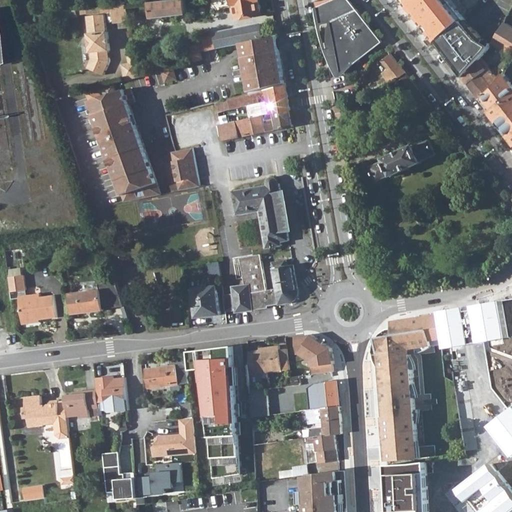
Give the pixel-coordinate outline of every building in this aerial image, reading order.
[(173,0),(162,1),(150,2),(152,18),(213,11),(212,0),(173,0)] [(260,0),(233,0),(236,18),(261,14),(259,2),(260,2),(260,0)] [(315,0),(317,8),(328,3),(326,0),(315,0)] [(317,8),(320,26),(332,23),(357,11),(348,0),(334,0),(328,3),(317,8)] [(402,0),(410,9),(419,21),(433,9),(428,3),(432,0),(402,0)] [(332,23),(342,72),(382,42),(357,11),(332,23)] [(106,32),(103,15),(86,17),(89,35),(88,35),(90,54),(91,53),(92,59),(88,69),(105,75),(110,61),(109,51),(110,51),(107,32),(106,32)] [(431,37),(436,43),(449,33),(458,25),(451,16),(429,33),(431,37)] [(449,33),(436,43),(447,58),(464,79),(480,61),(488,52),(490,48),(481,39),(465,19),(458,25),(449,33)] [(493,44),(511,56),(511,27),(505,23),(493,44)] [(260,24),(233,29),(236,45),(242,43),(264,39),(263,35),(266,34),(265,27),(261,27),(260,24)] [(233,29),(216,33),(216,34),(219,48),(226,47),(236,45),(233,29)] [(191,48),(194,62),(203,59),(201,52),(219,48),(216,34),(203,37),(203,38),(197,40),(199,46),(191,48)] [(264,39),(242,43),(245,57),(251,94),(287,85),(281,51),(278,36),(264,39)] [(140,77),(134,49),(127,50),(130,65),(123,66),(126,81),(128,81),(140,77)] [(154,68),(155,73),(163,71),(170,69),(166,55),(156,58),(159,67),(154,68)] [(380,89),(391,83),(406,73),(391,55),(382,61),(389,70),(382,74),(384,78),(377,84),(380,89)] [(468,86),(480,100),(496,88),(496,86),(501,79),(490,68),(487,70),(480,61),(464,79),(468,86)] [(170,69),(163,71),(167,82),(177,78),(174,68),(170,69)] [(511,84),(504,74),(501,79),(496,86),(511,106),(511,84)] [(89,92),(87,92),(100,127),(104,138),(113,165),(149,157),(138,126),(134,114),(131,105),(136,103),(132,90),(128,92),(127,89),(117,92),(114,84),(96,90),(89,92)] [(251,94),(228,100),(230,109),(248,105),(250,116),(271,111),(271,113),(291,109),(287,85),(251,94)] [(511,106),(496,86),(496,88),(480,100),(494,119),(510,140),(511,142),(511,106)] [(335,106),(339,132),(354,129),(351,112),(348,112),(346,104),(335,106)] [(218,125),(222,142),(224,141),(230,140),(245,137),(294,126),(291,109),(271,113),(271,111),(250,116),(251,118),(218,125)] [(367,168),(375,184),(391,177),(391,178),(422,164),(422,162),(445,152),(438,135),(414,146),(414,145),(383,159),(383,160),(367,168)] [(176,151),(175,152),(177,161),(175,162),(179,183),(182,182),(183,190),(197,187),(202,186),(201,181),(194,148),(176,151)] [(149,157),(113,165),(126,202),(140,199),(162,194),(149,157)] [(268,185),(234,191),(237,215),(260,211),(267,248),(282,245),(282,241),(290,240),(280,183),(279,183),(278,181),(277,180),(276,178),(274,177),(272,177),(271,178),(270,179),(268,181),(268,183),(268,185)] [(483,185),(488,192),(493,188),(488,181),(483,185)] [(488,192),(497,204),(503,200),(493,188),(488,192)] [(267,290),(261,254),(255,255),(244,257),(241,257),(244,285),(232,286),(233,293),(224,294),(226,312),(236,310),(236,312),(263,309),(263,307),(291,302),(293,301),(295,299),(297,296),(297,293),(297,288),(294,265),(287,266),(281,267),(280,261),(273,262),(277,289),(267,290)] [(220,261),(210,263),(212,276),(221,275),(220,261)] [(24,275),(9,277),(11,292),(19,291),(26,290),(24,275)] [(103,308),(123,306),(115,281),(98,283),(99,290),(71,294),(73,314),(103,310),(103,308)] [(217,286),(193,289),(196,317),(221,314),(217,286)] [(27,295),(19,296),(23,324),(35,322),(35,320),(58,317),(55,295),(41,297),(41,293),(40,293),(27,295)] [(511,299),(506,300),(445,310),(450,347),(489,342),(496,388),(511,408),(511,411),(495,425),(511,447),(511,299)] [(449,337),(444,313),(412,320),(411,319),(403,320),(404,323),(396,324),(398,332),(386,334),(385,335),(382,338),(379,341),(377,346),(376,350),(377,355),(378,354),(380,371),(378,371),(380,385),(382,385),(383,395),(385,394),(386,401),(381,402),(383,418),(385,418),(387,439),(385,440),(387,462),(423,459),(422,447),(417,448),(417,443),(420,442),(414,385),(416,385),(414,370),(413,370),(411,355),(408,356),(408,351),(435,346),(434,341),(449,337)] [(304,334),(294,335),(296,353),(300,353),(303,350),(311,355),(313,374),(335,372),(334,364),(335,364),(332,348),(312,333),(310,335),(304,336),(304,334)] [(241,475),(234,346),(185,352),(186,362),(187,365),(188,372),(195,370),(212,481),(241,475)] [(264,350),(249,352),(250,364),(251,375),(282,370),(281,362),(279,350),(279,346),(264,348),(264,350)] [(287,349),(279,350),(281,362),(288,361),(287,349)] [(169,366),(146,369),(148,388),(171,386),(172,391),(179,390),(179,385),(189,384),(188,372),(187,365),(186,362),(169,364),(169,366)] [(129,410),(126,377),(107,379),(106,376),(97,377),(97,388),(99,403),(106,402),(107,410),(110,412),(129,410)] [(305,405),(305,410),(308,410),(340,406),(338,380),(321,382),(322,395),(312,396),(312,404),(305,405)] [(74,394),(65,395),(66,401),(68,417),(80,416),(80,418),(90,417),(90,409),(99,407),(99,403),(97,388),(87,390),(87,393),(74,394)] [(267,388),(251,390),(252,393),(252,406),(268,404),(267,388)] [(68,417),(66,401),(58,402),(58,401),(51,401),(45,408),(42,406),(41,395),(25,397),(26,407),(24,410),(25,416),(27,418),(28,427),(33,427),(35,426),(45,426),(45,424),(46,424),(49,423),(54,423),(56,435),(60,438),(70,437),(68,417)] [(191,403),(182,404),(183,419),(193,418),(191,403)] [(268,404),(252,406),(253,417),(269,415),(268,404)] [(306,420),(306,423),(324,421),(324,420),(341,417),(340,406),(308,410),(309,413),(312,413),(312,419),(306,420)] [(311,429),(312,436),(335,434),(342,433),(341,417),(324,420),(324,421),(325,428),(311,429)] [(159,440),(153,447),(154,457),(197,453),(194,426),(180,428),(181,434),(159,436),(159,440)] [(281,427),(254,431),(255,444),(283,440),(282,432),(281,427)] [(312,436),(310,437),(310,448),(308,448),(309,462),(338,460),(335,434),(312,436)] [(132,443),(124,444),(125,460),(134,460),(132,443)] [(119,452),(104,453),(108,492),(117,492),(117,500),(137,498),(135,478),(125,479),(125,474),(121,474),(119,452)] [(158,476),(139,477),(141,496),(166,494),(166,488),(174,488),(174,483),(184,482),(182,462),(157,464),(158,476)] [(421,462),(388,464),(389,511),(429,511),(427,462),(421,462)] [(493,464),(461,488),(479,511),(511,511),(511,487),(499,471),(493,464)] [(284,471),(285,477),(304,475),(309,474),(308,465),(293,467),(294,470),(284,471)] [(334,471),(304,475),(304,491),(299,491),(300,511),(340,511),(340,504),(343,503),(342,494),(336,494),(334,471)]
